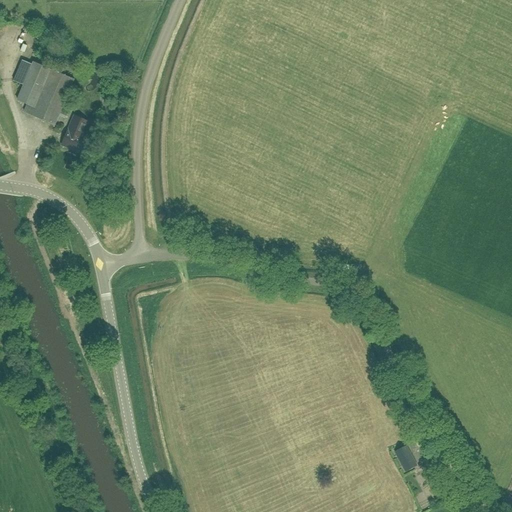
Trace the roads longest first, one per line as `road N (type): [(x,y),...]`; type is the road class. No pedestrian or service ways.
road 1 (unclassified): [(139,252),(202,255),(356,297),(432,437),(485,511)]
road 2 (unclassified): [(139,252),(138,121),(149,67),(178,0)]
road 3 (tertiary): [(155,511),(139,473),(100,266)]
road 4 (tertiary): [(100,266),(68,207),(28,187),(0,184)]
